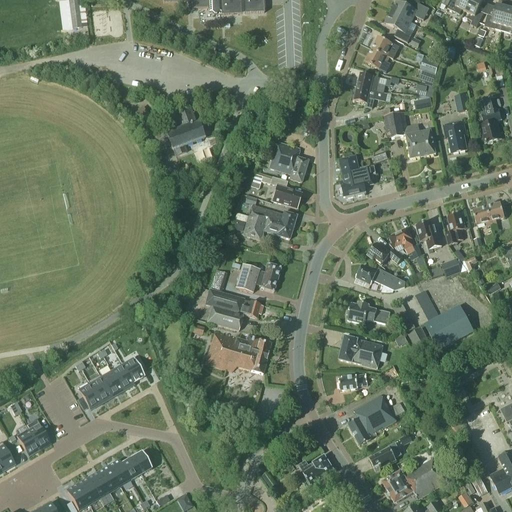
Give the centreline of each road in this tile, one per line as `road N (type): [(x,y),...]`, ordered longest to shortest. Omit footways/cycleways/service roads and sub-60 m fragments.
road 1 (residential): [(0,505),(29,488),(49,457),(105,425),(173,439),(197,490),(240,499)]
road 2 (unclassified): [(321,86),(255,80),(242,58),(124,0)]
road 3 (tertiary): [(311,417),(299,364),(301,320),(317,257),(341,227)]
road 4 (tertiary): [(341,227),(359,215),(511,175)]
road 5 (residential): [(341,227),(324,200),(321,86)]
